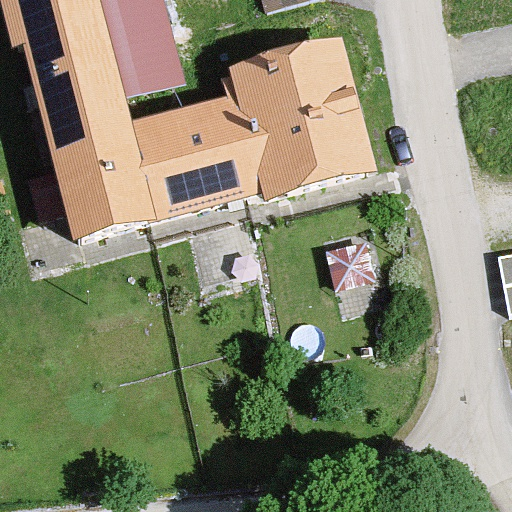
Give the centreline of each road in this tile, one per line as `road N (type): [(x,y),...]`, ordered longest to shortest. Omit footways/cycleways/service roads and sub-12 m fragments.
road 1 (residential): [(469,420),(465,213),(429,75),(419,0)]
road 2 (unclassified): [(276,511),(375,501),(419,473),(469,420)]
